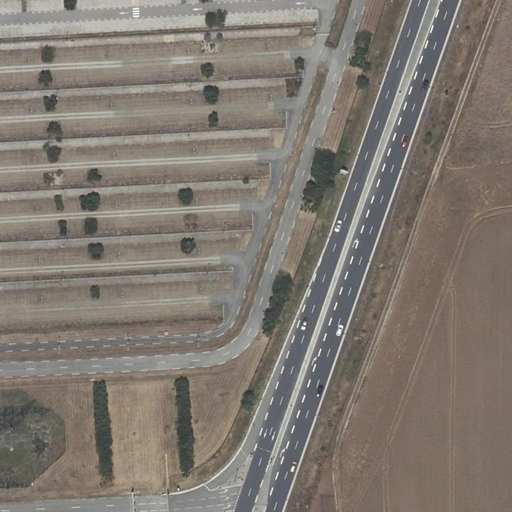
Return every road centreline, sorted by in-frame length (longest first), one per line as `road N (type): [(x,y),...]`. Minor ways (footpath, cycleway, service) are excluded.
road 1 (primary): [(420,0),(242,511)]
road 2 (primary): [(273,511),(450,0)]
road 3 (track): [(339,511),(338,435),(495,0)]
